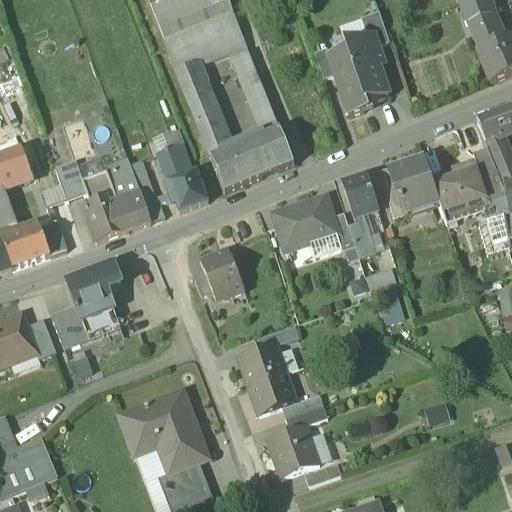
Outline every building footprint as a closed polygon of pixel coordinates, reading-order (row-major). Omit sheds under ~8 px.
[(226,0),(146,0),(164,45),(233,18),(226,0)] [(459,0),(469,28),(492,21),(486,0),(459,0)] [(380,17),(362,23),(368,43),(375,41),(379,51),(390,47),(380,17)] [(265,95),(233,18),(164,45),(211,163),(230,155),(204,91),(210,88),(202,69),(229,58),(247,102),(265,95)] [(492,21),(469,28),(479,53),(502,44),(492,21)] [(479,53),(477,54),(491,87),(511,78),(511,39),(502,44),(479,53)] [(368,43),(361,46),(360,44),(346,49),(348,55),(330,61),(329,61),(335,80),(350,121),(365,116),(363,111),(389,101),(380,73),(385,71),(379,51),(375,41),(368,43)] [(328,54),(315,58),(324,84),(335,80),(329,61),(330,61),(328,54)] [(265,95),(247,102),(260,134),(261,133),(277,127),(265,95)] [(511,113),(511,111),(477,123),(494,162),(508,157),(501,141),(503,140),(502,139),(511,135),(511,113)] [(280,134),(277,127),(261,133),(264,141),(280,134)] [(455,132),(434,139),(436,147),(457,140),(455,132)] [(294,169),(280,134),(264,141),(278,176),(294,169)] [(278,176),(264,141),(249,147),(262,182),(278,176)] [(230,155),(211,163),(225,197),(262,182),(249,147),(230,155)] [(183,151),(159,160),(169,187),(197,176),(192,162),(187,163),(183,151)] [(22,154),(0,161),(0,193),(5,192),(32,183),(22,154)] [(504,192),(488,154),(473,159),(476,167),(489,207),(496,205),(506,201),(504,192)] [(511,167),(508,157),(494,162),(504,187),(511,186),(511,167)] [(425,162),(408,168),(409,170),(389,177),(390,183),(398,206),(390,209),(395,225),(440,210),(433,186),(425,162)] [(142,166),(130,170),(134,182),(135,185),(142,202),(153,198),(142,166)] [(476,167),(462,171),(463,176),(433,186),(440,210),(444,222),(489,207),(476,167)] [(130,168),(82,187),(87,200),(134,182),(130,170),(130,168)] [(197,176),(169,187),(172,197),(167,198),(170,205),(175,203),(180,217),(209,206),(198,176),(197,176)] [(368,181),(343,189),(354,223),(379,215),(378,213),(370,189),(368,181)] [(390,183),(370,189),(378,213),(390,209),(398,206),(390,183)] [(59,184),(39,191),(47,213),(67,206),(59,184)] [(135,185),(126,188),(135,213),(144,208),(142,202),(135,185)] [(5,192),(0,193),(0,238),(2,245),(18,240),(3,199),(7,198),(5,192)] [(506,201),(496,205),(497,209),(503,212),(508,211),(506,201)] [(326,202),(274,219),(286,256),(337,239),(338,239),(333,222),(326,202)] [(158,203),(144,208),(152,228),(165,223),(158,203)] [(144,208),(135,213),(115,220),(111,209),(87,218),(97,247),(152,228),(144,208)] [(511,216),(509,217),(503,217),(508,241),(511,240),(511,216)] [(344,218),(333,222),(338,239),(337,239),(342,257),(347,256),(356,253),(349,231),(344,218)] [(18,240),(2,245),(4,249),(12,274),(13,274),(67,256),(57,226),(18,240)] [(365,226),(349,231),(356,253),(359,264),(376,259),(365,226)] [(4,249),(0,250),(0,278),(12,274),(4,249)] [(356,253),(347,256),(350,267),(359,264),(356,253)] [(228,254),(200,265),(204,276),(213,298),(216,304),(227,300),(232,302),(245,297),(228,254)] [(114,269),(68,287),(77,311),(83,328),(89,343),(120,331),(107,296),(122,291),(114,269)] [(392,275),(366,283),(370,297),(397,289),(392,275)] [(213,298),(204,276),(193,280),(202,302),(213,298)] [(511,295),(501,297),(503,316),(511,315),(511,295)] [(77,311),(51,321),(63,352),(89,343),(83,328),(77,311)] [(23,321),(0,329),(0,372),(36,358),(38,358),(28,332),(23,321)] [(57,359),(44,325),(28,332),(38,358),(36,358),(39,366),(57,359)] [(295,331),(258,344),(261,356),(276,351),(277,351),(299,343),(295,331)] [(261,356),(238,364),(249,393),(287,380),(277,351),(276,351),(261,356)] [(77,380),(90,377),(86,359),(73,362),(77,380)] [(287,380),(249,393),(259,422),(282,414),(297,408),(287,380)] [(184,398),(120,422),(133,457),(157,447),(170,480),(198,469),(209,465),(184,398)] [(297,408),(282,414),(286,425),(323,412),(319,401),(297,408)] [(323,412),(286,425),(290,437),(306,432),(328,424),(323,412)] [(5,422),(0,423),(0,442),(11,438),(5,422)] [(290,437),(267,445),(281,484),(320,470),(306,432),(290,437)] [(11,438),(0,442),(0,467),(44,449),(42,444),(18,454),(11,438)] [(44,449),(0,467),(0,506),(58,483),(44,449)] [(309,490),(340,479),(336,467),(305,479),(309,490)] [(170,480),(159,484),(169,511),(208,511),(213,510),(198,469),(170,480)]
